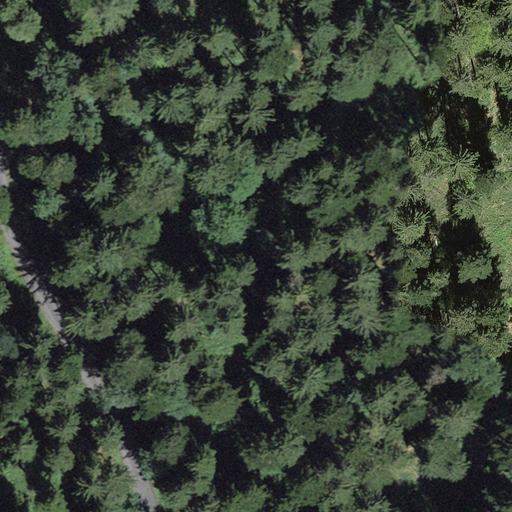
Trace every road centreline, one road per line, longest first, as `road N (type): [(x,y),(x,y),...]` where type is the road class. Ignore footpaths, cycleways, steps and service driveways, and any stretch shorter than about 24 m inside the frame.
road 1 (unclassified): [(151,511),(136,454),(29,265),(0,175)]
road 2 (track): [(466,511),(511,342)]
